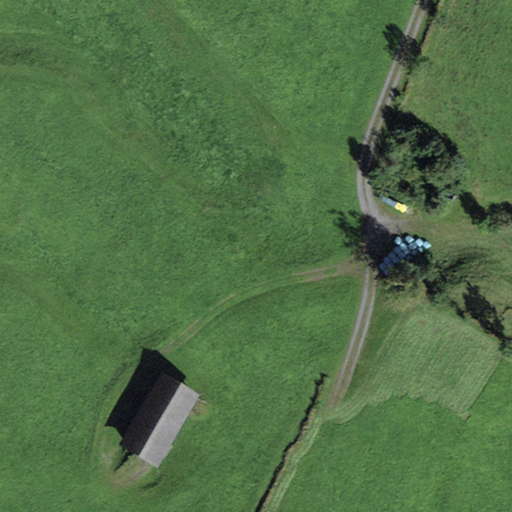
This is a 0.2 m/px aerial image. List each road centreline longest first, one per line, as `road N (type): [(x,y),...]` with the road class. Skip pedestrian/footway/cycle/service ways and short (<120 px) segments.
road 1 (track): [(374,259),(249,290),(185,334),(114,413),(104,494),(136,471)]
road 2 (track): [(334,407),(370,295),(376,225),(361,169),(367,139),(423,0)]
